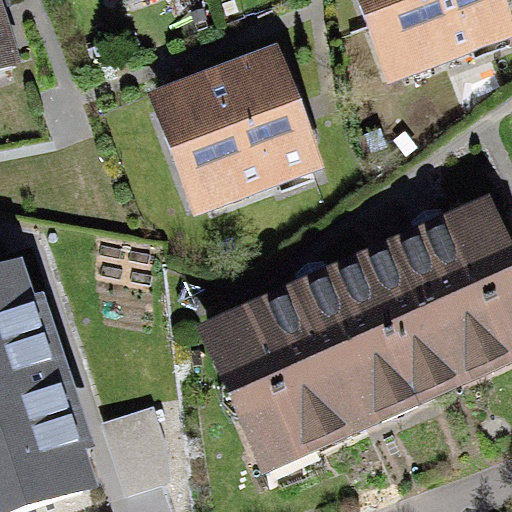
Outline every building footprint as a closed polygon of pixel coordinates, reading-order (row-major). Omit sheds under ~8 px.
[(377,0),(386,23),(405,74),(506,36),(496,9),(492,0),(377,0)] [(211,207),(312,168),(297,128),(293,117),(288,103),(274,65),(172,103),(192,155),(211,207)] [(210,342),(267,467),(511,357),(511,281),(484,219),(448,235),(444,227),(432,232),(420,237),(424,246),(347,280),(331,288),(327,279),(313,285),(303,290),(307,298),(210,342)] [(12,284),(0,288),(0,511),(23,511),(82,492),(71,457),(80,454),(54,375),(34,316),(24,319),(12,284)] [(152,412),(104,428),(128,497),(168,484),(164,447),(152,412)]
